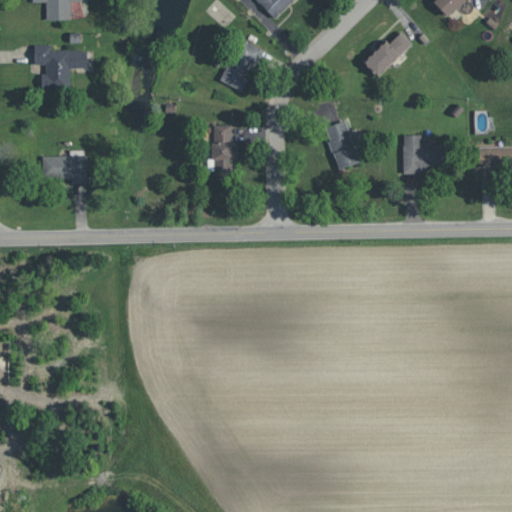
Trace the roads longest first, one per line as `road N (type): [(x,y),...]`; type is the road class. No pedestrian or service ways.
road 1 (tertiary): [(0,237),(511,227)]
road 2 (residential): [(277,234),(282,92),(367,0)]
